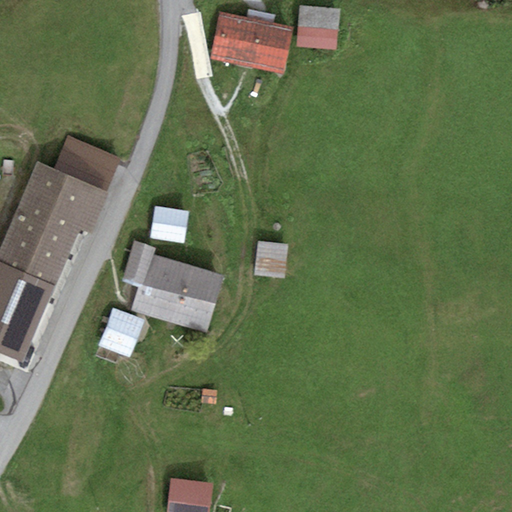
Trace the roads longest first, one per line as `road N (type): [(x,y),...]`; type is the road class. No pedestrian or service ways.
road 1 (track): [(176,0),(238,164),(249,226),(237,320),(217,345),(140,399),(159,467)]
road 2 (unclassified): [(171,0),(172,39),(124,203),(0,462)]
